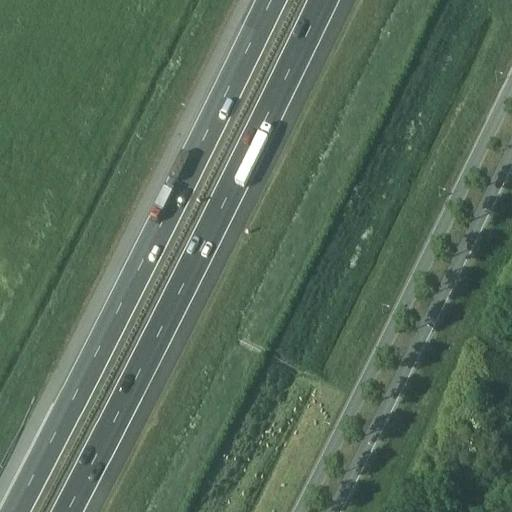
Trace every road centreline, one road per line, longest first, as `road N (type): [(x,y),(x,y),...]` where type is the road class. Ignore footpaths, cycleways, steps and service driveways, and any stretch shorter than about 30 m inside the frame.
road 1 (motorway): [(68,511),(331,0)]
road 2 (motorway): [(268,0),(11,511)]
road 3 (secondary): [(511,83),(299,511)]
road 4 (secondary): [(332,511),(511,149)]
